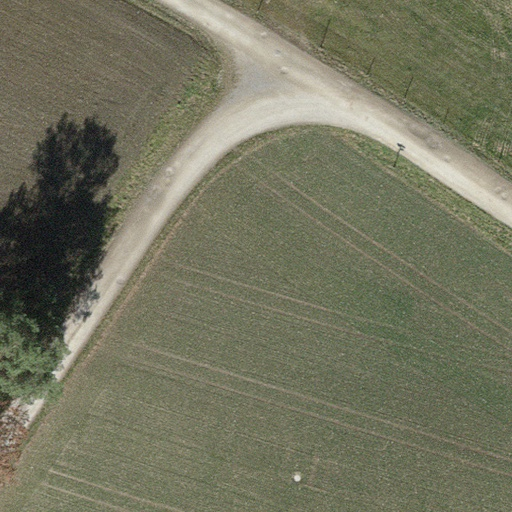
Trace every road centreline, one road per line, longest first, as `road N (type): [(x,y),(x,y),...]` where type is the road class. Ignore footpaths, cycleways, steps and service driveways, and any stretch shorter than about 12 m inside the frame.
road 1 (track): [(0,444),(141,237),(286,56)]
road 2 (track): [(511,204),(286,56),(179,0)]
